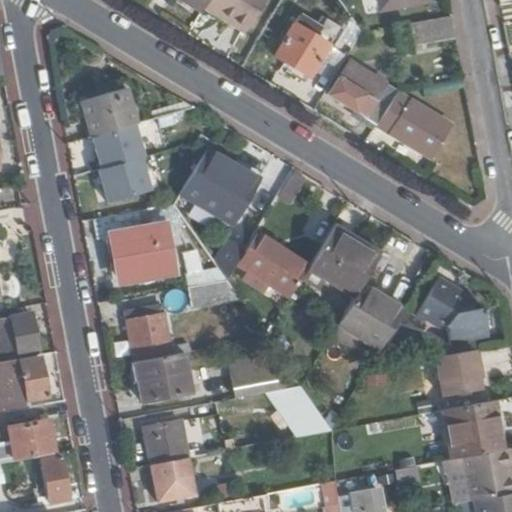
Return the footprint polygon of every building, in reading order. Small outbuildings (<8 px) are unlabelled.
[(208,0),(183,0),(181,4),(199,14),(202,10),(208,0)] [(264,0),(208,0),(202,10),(244,35),(264,0)] [(378,0),(380,9),(427,0),(426,0),(378,0)] [(272,56),(309,80),(329,48),(308,35),(313,26),(299,17),(294,26),(292,25),(272,56)] [(450,17),(402,26),(405,46),(454,37),(450,17)] [(327,98),(374,127),(375,125),(395,92),(396,89),(348,61),(327,98)] [(83,103),(92,139),(137,126),(128,91),(83,103)] [(395,92),(375,125),(432,159),(451,126),(395,92)] [(104,139),(119,215),(167,206),(162,180),(144,183),(141,170),(146,170),(140,134),(139,131),(104,139)] [(206,149),(183,187),(217,208),(213,215),(225,222),(229,215),(237,220),(259,182),(206,149)] [(120,281),(169,271),(161,227),(111,237),(120,281)] [(307,271),(352,299),(360,286),(378,255),(333,228),(311,263),(307,271)] [(269,289),(289,301),(307,271),(311,263),(293,252),(287,262),(250,240),(234,267),(245,273),(240,281),(265,296),(269,289)] [(432,319),(441,326),(448,324),(452,347),(488,339),(482,309),(473,310),(471,300),(465,301),(456,293),(459,289),(439,278),(414,318),(419,321),(432,319)] [(226,280),(188,287),(192,309),(240,300),(226,280)] [(352,299),(330,338),(355,354),(362,342),(378,352),(402,312),(360,286),(352,299)] [(124,315),(133,364),(170,356),(169,349),(161,308),(124,315)] [(0,320),(0,361),(38,354),(31,315),(0,320)] [(170,356),(182,354),(189,353),(188,345),(169,349),(170,356)] [(473,350),(430,358),(438,398),(475,392),(472,377),(471,368),(477,367),(473,350)] [(170,356),(133,364),(141,403),(189,393),(182,354),(170,356)] [(229,362),(236,398),(253,395),(271,391),(276,390),(272,372),(269,354),(229,362)] [(0,413),(29,408),(28,402),(46,398),(38,357),(0,364),(0,413)] [(288,369),(272,372),(276,390),(300,385),(288,369)] [(302,437),(324,432),(332,431),(301,387),(300,385),(276,390),(271,391),(302,437)] [(492,400),(442,410),(453,459),(502,450),(492,400)] [(0,464),(39,457),(55,454),(47,405),(29,408),(0,413),(0,464)] [(143,429),(150,466),(187,459),(180,422),(143,429)] [(471,511),(511,511),(511,473),(511,468),(511,448),(502,450),(453,459),(441,461),(444,475),(457,472),(463,503),(469,502),(471,511)] [(40,461),(39,457),(0,464),(0,471),(1,474),(41,467),(40,461)] [(60,457),(40,461),(41,467),(48,504),(68,500),(60,457)] [(187,459),(150,466),(157,503),(165,501),(166,506),(182,503),(181,498),(194,495),(187,459)] [(338,511),(382,511),(378,489),(336,498),(338,511)] [(219,511),(262,511),(260,497),(218,505),(219,511)]
